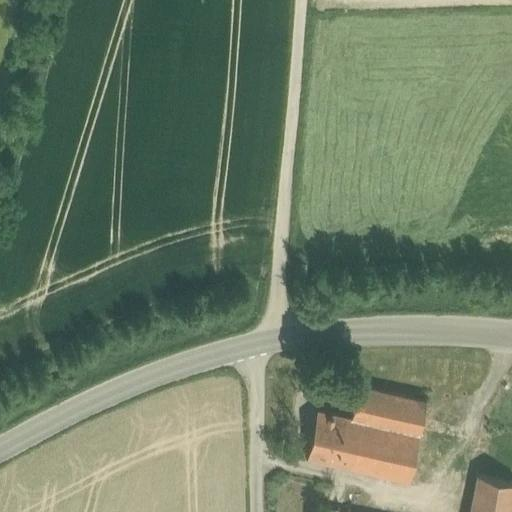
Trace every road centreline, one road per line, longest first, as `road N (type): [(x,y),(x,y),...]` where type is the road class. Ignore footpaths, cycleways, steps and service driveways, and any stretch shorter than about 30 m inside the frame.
road 1 (residential): [(273,340),(297,0)]
road 2 (unclassified): [(0,452),(127,384),(273,340)]
road 3 (unclassified): [(273,340),(406,329),(511,336)]
road 4 (residential): [(273,340),(248,511)]
